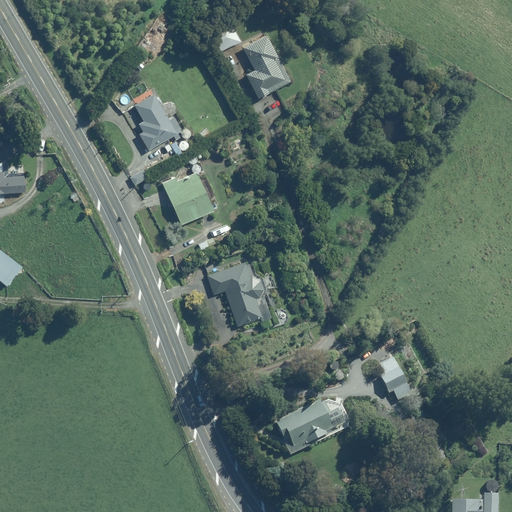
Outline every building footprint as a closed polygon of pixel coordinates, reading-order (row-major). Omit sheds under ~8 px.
[(241,42),(230,20),(206,31),(216,54),(241,42)] [(291,82),(265,34),(241,47),(254,71),(246,75),(259,99),(291,82)] [(168,121),(153,95),(133,107),(141,122),(137,125),(142,133),(138,136),(148,151),(180,131),(172,118),(168,121)] [(0,203),(1,203),(3,200),(3,195),(24,194),(23,172),(7,173),(8,172),(7,163),(0,163),(0,203)] [(147,178),(143,171),(130,180),(134,187),(147,178)] [(175,176),(161,182),(181,225),(215,209),(212,203),(210,204),(195,173),(177,181),(175,176)] [(0,282),(6,287),(22,267),(0,249),(0,282)] [(258,280),(252,279),(249,280),(244,263),(207,275),(215,296),(224,293),(237,328),(262,318),(255,300),(258,298),(262,293),(258,280)] [(392,357),(373,366),(388,395),(393,393),(398,402),(411,395),(392,357)] [(290,457),(311,448),(309,443),(331,433),(329,430),(342,424),(335,409),(328,412),(322,399),(273,421),(290,457)] [(496,511),(496,494),(482,494),(482,511),(496,511)] [(475,501),(449,501),(448,511),(480,511),(481,504),(475,504),(475,501)]
